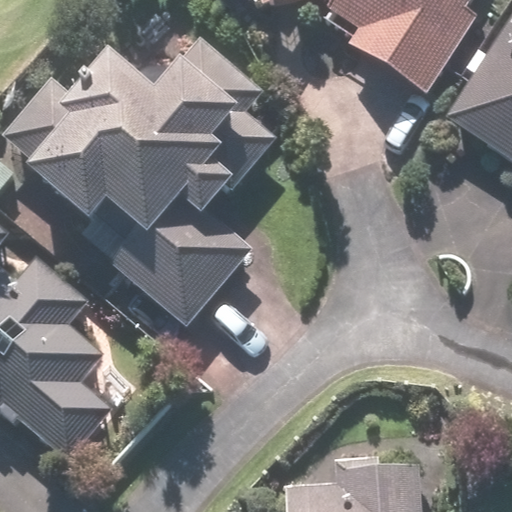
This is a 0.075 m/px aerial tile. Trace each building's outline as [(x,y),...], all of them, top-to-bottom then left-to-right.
[(271,0),(271,2),(429,104),(483,21),(475,16),(485,0),(271,0)] [(511,32),(453,123),(511,162),(511,32)] [(100,221),(86,238),(95,246),(77,268),(112,296),(130,274),(196,329),(260,251),(221,219),(249,184),(232,171),(245,155),(232,143),(271,96),(207,44),(177,79),(160,65),(143,86),(114,63),(79,105),(57,87),(9,147),(100,221)] [(0,258),(18,239),(0,222),(0,405),(1,404),(73,470),(121,416),(88,386),(111,362),(79,332),(101,308),(45,257),(19,286),(0,268),(0,258)] [(432,511),(431,453),(342,455),(343,481),(289,482),(289,511),(432,511)]
